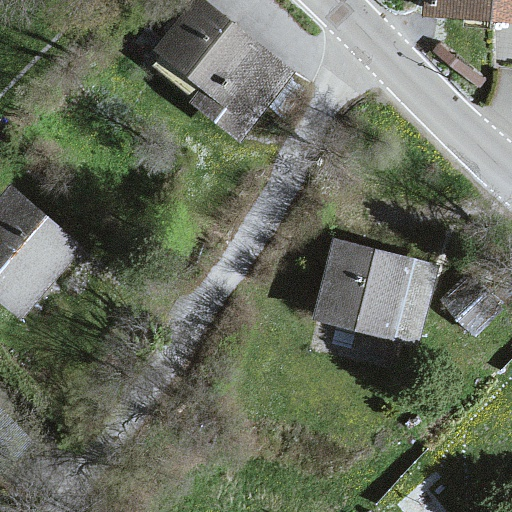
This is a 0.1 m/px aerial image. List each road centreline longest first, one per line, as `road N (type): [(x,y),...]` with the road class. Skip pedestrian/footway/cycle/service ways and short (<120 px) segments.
road 1 (residential): [(374,41),(345,74),(121,442),(92,511)]
road 2 (tertiary): [(511,173),(374,41)]
